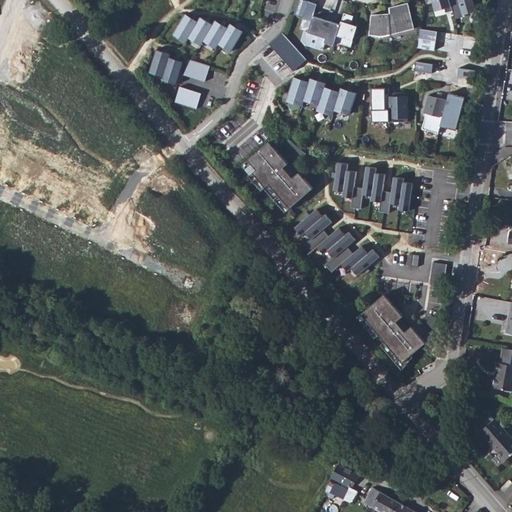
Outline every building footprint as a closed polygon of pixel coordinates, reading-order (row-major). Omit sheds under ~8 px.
[(318,0),(317,4),(316,8),(325,11),(328,0),(318,0)] [(328,0),(325,11),(334,14),(338,0),(328,0)] [(432,0),(436,11),(445,8),(446,12),(453,11),(449,0),(432,0)] [(449,0),(453,11),(454,15),(464,12),(467,14),(474,12),(476,9),(473,0),(449,0)] [(335,42),(341,25),(328,21),(327,23),(322,22),(323,19),(313,16),(316,8),(317,4),(308,1),(303,18),(312,21),(308,32),(305,31),(303,40),(307,45),(323,50),(325,43),(334,46),(335,42)] [(409,2),(390,7),(390,13),(372,14),(370,35),(384,36),(415,28),(409,2)] [(189,38),(199,20),(185,13),(174,34),(187,41),(189,38)] [(341,25),(335,42),(351,47),(358,26),(351,24),(354,16),(344,13),(341,25)] [(199,20),(189,38),(202,45),(204,41),(214,24),(201,17),(199,20)] [(214,24),(204,41),(216,48),(219,44),(229,26),(216,19),(214,24)] [(229,26),(219,44),(232,51),(243,30),(230,23),(229,26)] [(438,31),(420,29),(419,38),(436,41),(438,31)] [(283,33),(271,44),(294,70),(306,59),(283,33)] [(436,41),(419,38),(418,48),(435,50),(436,41)] [(171,53),(157,48),(149,71),(164,76),(170,56),(171,53)] [(184,61),(170,56),(164,76),(163,79),(177,83),(184,61)] [(189,60),(184,74),(205,81),(210,67),(189,60)] [(416,61),(415,71),(432,73),(433,64),(416,61)] [(476,70),(459,68),(458,77),(475,79),(476,70)] [(295,77),(294,77),(287,99),(303,105),(305,99),(319,104),(318,109),(334,115),(336,109),(351,114),(358,92),(357,92),(357,93),(342,88),(343,88),(342,88),(340,92),(326,87),(327,83),(326,82),(326,83),(312,79),(312,78),(311,78),(310,82),(295,77)] [(181,86),(176,100),(197,107),(202,93),(181,86)] [(373,121),(390,121),(390,93),(389,88),(389,93),(386,93),(386,88),(372,88),(373,121)] [(390,93),(390,121),(390,122),(408,121),(408,92),(395,92),(395,93),(390,93)] [(449,93),(447,100),(441,126),(456,130),(465,97),(449,93)] [(422,129),(438,133),(441,126),(447,100),(429,95),(424,113),(427,113),(422,129)] [(299,147),(285,135),(281,141),(294,153),(306,161),(309,155),(299,147)] [(289,163),(270,141),(249,159),(257,169),(253,172),(266,187),(270,184),(291,208),(314,188),(300,172),(298,174),(297,172),(296,172),(291,167),(287,171),(284,167),(289,163)] [(343,192),(347,168),(347,164),(336,162),(333,191),(343,192)] [(343,192),(342,199),(362,202),(363,195),(369,195),(368,203),(388,206),(389,201),(414,204),(410,233),(424,235),(433,176),(419,174),(418,178),(398,176),(398,177),(392,176),(393,171),(374,169),(373,174),(367,173),(367,171),(347,168),(343,192)] [(316,211),(295,229),(306,242),(300,247),(308,256),(316,250),(322,258),(327,254),(332,259),(326,264),(332,272),(339,266),(347,275),(338,283),(343,288),(380,257),(372,249),(367,254),(361,248),(352,255),(346,248),(356,239),(350,232),(346,236),(339,228),(328,236),(323,231),(332,223),(326,217),(323,220),(316,211)] [(446,279),(447,262),(434,262),(433,278),(446,279)] [(385,294),(361,314),(403,362),(417,351),(426,342),(413,326),(411,327),(409,325),(408,326),(404,321),(400,324),(397,321),(401,318),(404,316),(385,294)] [(497,389),(511,391),(511,351),(506,350),(505,357),(504,365),(501,364),(497,389)] [(485,436),(483,439),(489,446),(491,444),(508,464),(511,460),(511,437),(500,424),(499,424),(492,417),(478,429),(485,436)] [(358,489),(353,488),(359,473),(337,464),(332,477),(336,479),(331,492),(353,501),(358,489)] [(404,511),(406,508),(374,490),(364,503),(381,511),(404,511)]
